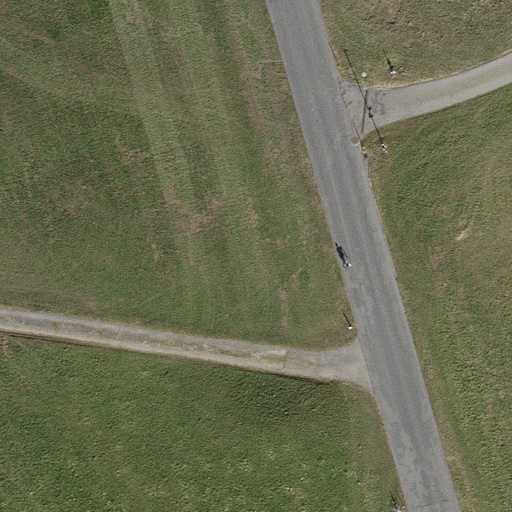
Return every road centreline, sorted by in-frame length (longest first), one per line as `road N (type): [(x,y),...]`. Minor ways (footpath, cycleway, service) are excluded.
road 1 (residential): [(297,0),(436,511)]
road 2 (track): [(0,323),(398,380)]
road 3 (track): [(335,124),(511,74)]
